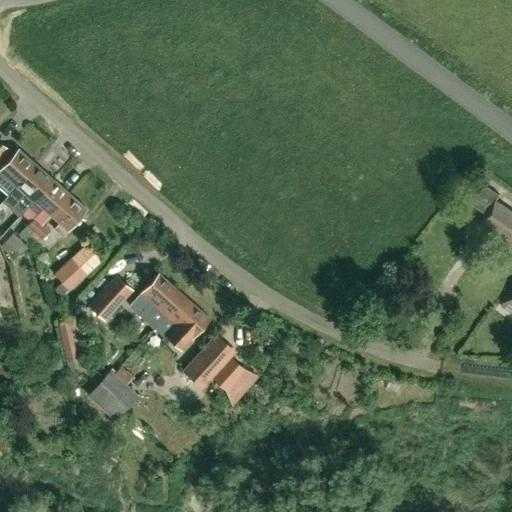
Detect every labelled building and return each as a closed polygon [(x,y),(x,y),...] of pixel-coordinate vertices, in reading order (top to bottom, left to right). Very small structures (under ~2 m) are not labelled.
[(14,183),(33,162),(17,148),(12,155),(7,150),(8,149),(0,142),(0,187),(6,193),(14,183)] [(25,192),(13,205),(22,213),(28,206),(52,178),(33,162),(14,183),(25,192)] [(68,192),(52,178),(28,206),(37,215),(43,208),(50,214),(68,192)] [(68,192),(50,214),(59,222),(54,228),(62,235),(86,207),(68,192)] [(483,220),(511,240),(511,211),(497,201),(483,220)] [(84,227),(93,237),(111,221),(101,211),(84,227)] [(36,216),(29,224),(37,231),(43,223),(36,216)] [(45,238),(51,230),(43,223),(37,231),(45,238)] [(137,276),(148,260),(140,254),(129,271),(137,276)] [(68,289),(70,290),(87,274),(73,257),(53,273),(61,281),(68,289)] [(156,328),(186,295),(160,272),(131,304),(147,319),(156,328)] [(97,328),(132,290),(116,275),(80,313),(97,328)] [(5,277),(0,278),(0,293),(4,310),(12,308),(5,277)] [(61,281),(54,288),(61,296),(68,289),(61,281)] [(511,293),(503,307),(511,312),(511,293)] [(211,318),(186,295),(156,328),(161,332),(167,338),(168,337),(182,349),(211,318)] [(477,328),(456,337),(467,361),(487,352),(477,328)] [(205,389),(236,352),(216,334),(185,372),(205,389)] [(154,398),(172,414),(196,388),(177,372),(154,398)] [(85,390),(101,404),(114,389),(99,375),(85,390)]
